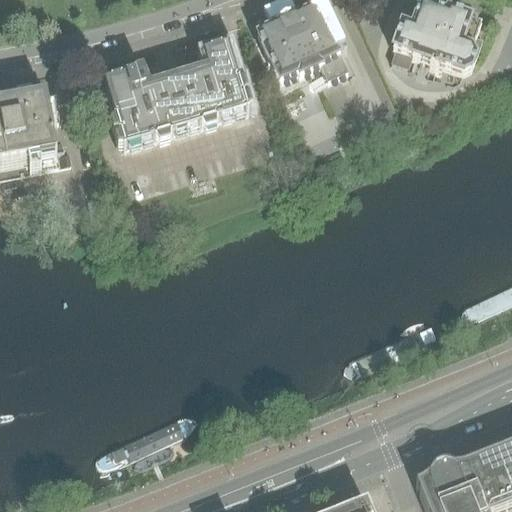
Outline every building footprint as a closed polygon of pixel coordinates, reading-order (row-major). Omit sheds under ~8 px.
[(326,87),(345,78),(337,61),(339,60),(328,35),(325,36),(318,20),(321,11),(311,8),(308,18),(296,23),(295,21),(288,24),(287,21),(275,26),(276,29),(270,32),(271,34),(255,41),(263,57),(261,58),(266,70),(268,69),(277,86),(295,78),(296,80),(318,70),(326,87)] [(411,64),(428,70),(434,73),(435,71),(460,80),(469,76),(473,64),(469,56),(460,53),(470,26),(446,18),(444,21),(419,12),(410,36),(400,32),(392,57),(394,57),(389,69),(407,75),(411,64)] [(128,85),(104,93),(123,156),(247,119),(227,53),(203,60),(208,76),(194,80),(195,84),(154,96),(144,83),(148,80),(142,72),(132,80),(133,85),(128,86),(128,85)] [(29,178),(58,173),(52,143),(53,142),(45,102),(0,110),(0,172),(27,167),(29,178)] [(511,286),(442,321),(450,338),(511,307),(511,286)] [(418,333),(326,373),(334,392),(427,351),(418,333)] [(309,381),(216,421),(223,439),(317,399),(309,381)] [(111,465),(118,483),(222,440),(215,422),(111,465)] [(415,491),(423,511),(511,511),(511,452),(451,477),(446,487),(440,489),(430,485),(415,491)] [(104,468),(0,492),(0,511),(3,511),(96,491),(108,486),(104,468)]
